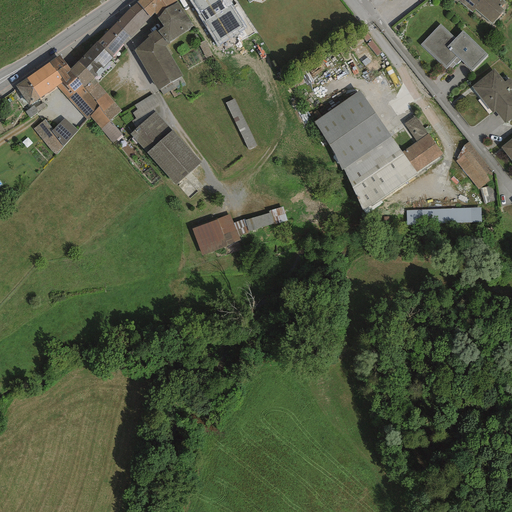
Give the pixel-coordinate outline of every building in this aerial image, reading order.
[(139,0),(137,2),(150,17),(154,13),(158,18),(165,9),(177,2),(175,0),(139,0)] [(228,0),(188,0),(218,46),(247,28),(228,0)] [(475,9),(492,24),(504,10),(501,7),(505,3),(502,0),(456,0),(472,13),(475,9)] [(129,10),(115,24),(129,36),(130,37),(150,17),(137,2),(129,10)] [(165,9),(158,18),(157,18),(163,26),(157,31),(168,44),(193,26),(177,2),(165,9)] [(115,24),(96,43),(112,58),(129,36),(115,24)] [(455,38),(440,24),(420,45),(446,69),(449,66),(452,68),(460,60),(472,71),(487,55),(462,31),(455,38)] [(168,44),(157,31),(155,30),(147,35),(149,37),(134,50),(158,90),(182,76),(165,46),(168,44)] [(212,55),(205,40),(198,44),(205,58),(212,55)] [(96,43),(70,69),(69,69),(70,71),(83,88),(84,89),(94,79),(112,58),(96,43)] [(59,55),(50,62),(61,78),(65,82),(70,78),(66,74),(70,71),(69,69),(70,69),(59,55)] [(61,78),(50,62),(26,78),(40,98),(56,87),(62,82),(59,79),(61,78)] [(495,111),(505,124),(511,117),(511,91),(510,89),(511,88),(511,81),(510,78),(504,82),(493,69),(471,86),(492,113),(495,111)] [(62,82),(56,87),(68,99),(72,95),(73,96),(83,88),(70,71),(66,74),(70,78),(65,82),(61,78),(59,79),(62,82)] [(40,98),(26,78),(15,86),(29,106),(40,98)] [(106,93),(94,79),(84,89),(95,102),(106,93)] [(72,95),(68,99),(86,120),(90,117),(99,108),(95,102),(84,89),(83,88),(73,96),(72,95)] [(391,136),(359,91),(314,122),(329,145),(342,170),(343,169),(391,136)] [(103,112),(114,103),(106,93),(95,102),(99,108),(103,112)] [(159,106),(152,95),(134,105),(135,107),(137,110),(132,114),(136,120),(159,106)] [(234,99),(225,103),(248,150),(257,146),(234,99)] [(103,112),(109,121),(119,114),(122,111),(114,103),(103,112)] [(99,108),(90,117),(100,129),(110,122),(109,121),(103,112),(99,108)] [(201,163),(155,113),(130,135),(176,186),(201,163)] [(427,134),(415,117),(404,124),(417,141),(427,134)] [(64,119),(52,132),(62,147),(78,130),(64,119)] [(45,120),(33,130),(56,156),(62,147),(52,132),(45,120)] [(122,135),(110,122),(100,129),(113,144),(122,135)] [(417,141),(402,152),(416,172),(442,154),(427,134),(417,141)] [(391,136),(343,169),(362,211),(417,173),(416,172),(402,152),(391,136)] [(511,138),(501,147),(511,161),(511,138)] [(492,172),(468,142),(463,145),(457,159),(455,161),(478,190),(490,181),(486,175),(492,172)] [(481,208),(406,210),(406,225),(481,223),(481,208)] [(238,234),(287,221),(284,209),(235,221),(238,234)] [(230,217),(192,231),(201,257),(239,243),(230,217)]
